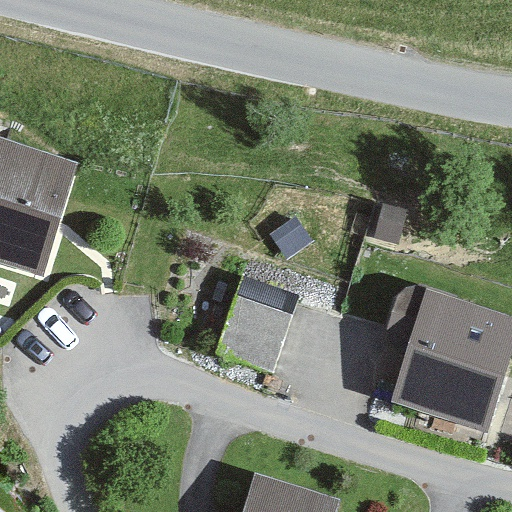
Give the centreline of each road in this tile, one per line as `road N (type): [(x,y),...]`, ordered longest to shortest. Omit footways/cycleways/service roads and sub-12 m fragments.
road 1 (residential): [(511,487),(154,381),(94,403),(77,422),(67,468),(81,511)]
road 2 (unclassified): [(46,0),(511,102)]
